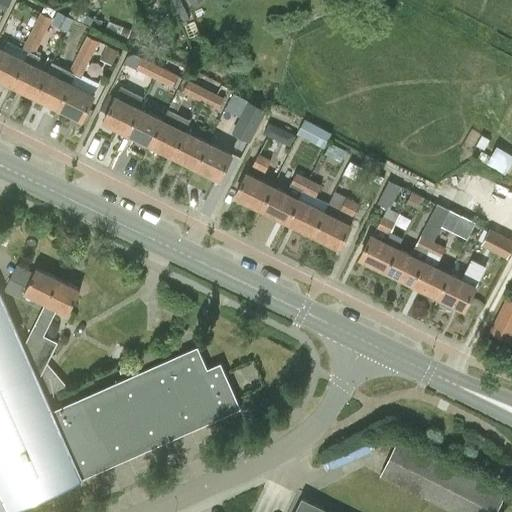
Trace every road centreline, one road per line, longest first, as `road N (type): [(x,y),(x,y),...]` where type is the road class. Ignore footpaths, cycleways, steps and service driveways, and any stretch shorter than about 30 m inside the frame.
road 1 (secondary): [(367,342),(0,168)]
road 2 (unclassified): [(151,511),(265,462),(303,435),(367,342)]
road 3 (secondary): [(511,411),(367,342)]
